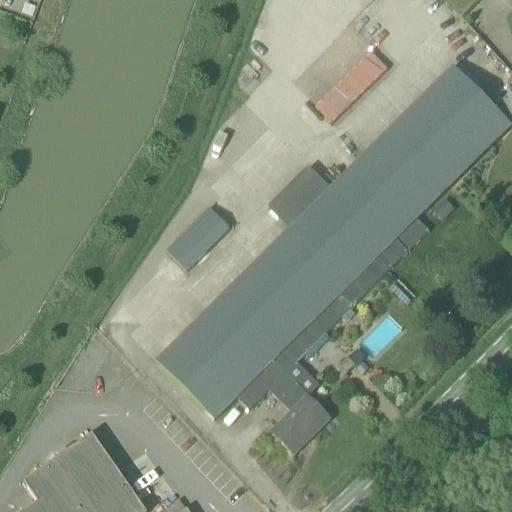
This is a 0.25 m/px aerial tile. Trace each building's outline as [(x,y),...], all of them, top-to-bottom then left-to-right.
[(511,0),(501,0),(511,10),(511,0)] [(348,33),(315,68),(337,89),(370,54),(348,33)] [(449,191),(511,129),(454,71),(331,193),(309,171),(268,212),(290,233),(157,365),(215,424),(237,402),(249,414),(269,394),(286,377),(429,235),(417,223),(449,191)] [(511,118),(511,95),(500,106),(511,118)] [(186,274),(230,231),(209,210),(165,253),(186,274)] [(415,301),(398,284),(392,289),(410,307),(415,301)] [(338,372),(345,379),(355,369),(348,361),(338,372)] [(269,394),(287,412),(292,416),(272,436),(294,458),(330,423),(308,401),(309,400),(286,377),(269,394)] [(140,511),(90,439),(22,486),(36,507),(28,511),(140,511)] [(184,511),(178,503),(165,511),(184,511)]
